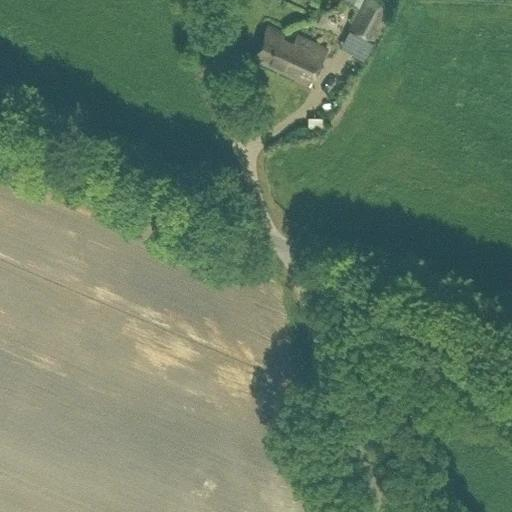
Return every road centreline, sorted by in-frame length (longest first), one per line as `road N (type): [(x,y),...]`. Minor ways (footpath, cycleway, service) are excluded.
road 1 (unclassified): [(302,256),(0,122)]
road 2 (unclassified): [(382,511),(301,286),(302,256)]
road 3 (track): [(257,234),(262,219),(191,0)]
road 4 (unclassified): [(511,341),(302,256)]
